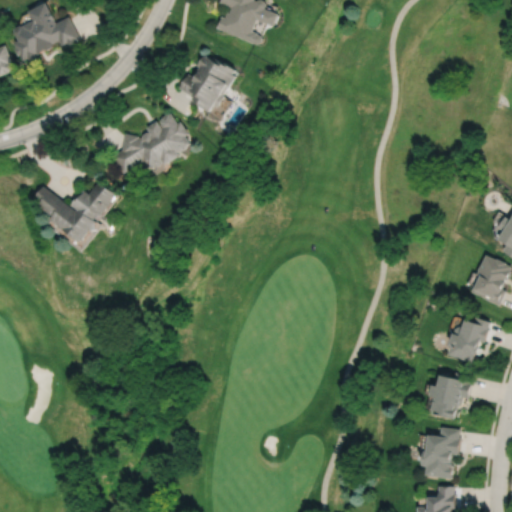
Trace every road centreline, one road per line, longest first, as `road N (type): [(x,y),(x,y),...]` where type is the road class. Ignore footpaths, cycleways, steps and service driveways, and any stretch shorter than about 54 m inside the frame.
road 1 (residential): [(163,0),(106,82),(58,116),(0,139)]
road 2 (residential): [(511,393),(496,511)]
